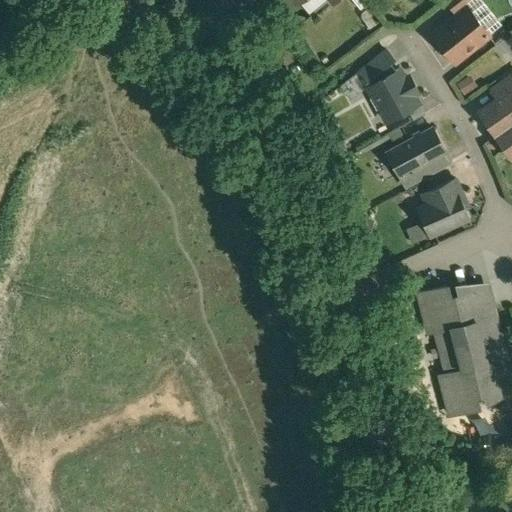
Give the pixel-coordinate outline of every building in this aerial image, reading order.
[(448,0),(446,2),(457,16),(468,8),(466,4),(471,0),(448,0)] [(457,16),(434,35),(455,62),(489,34),(468,8),(457,16)] [(387,49),(358,72),(366,82),(390,63),(395,59),(387,49)] [(396,71),(390,63),(368,81),(371,85),(368,86),(374,97),(371,98),(379,113),(382,111),(388,121),(419,103),(414,94),(419,91),(410,75),(405,78),(400,69),(396,71)] [(511,74),(497,85),(503,95),(511,89),(511,74)] [(511,89),(503,95),(480,111),(497,134),(511,123),(511,89)] [(511,123),(497,134),(511,156),(511,123)] [(433,127),(387,152),(400,176),(443,153),(446,151),(433,127)] [(443,153),(411,170),(416,180),(448,162),(443,153)] [(456,178),(423,193),(428,204),(418,208),(424,221),(421,223),(427,237),(469,218),(458,192),(461,190),(456,178)] [(482,285),(460,291),(458,294),(459,299),(453,300),(450,287),(447,285),(419,292),(428,330),(432,331),(443,329),(444,333),(440,334),(438,337),(445,366),(448,368),(453,367),(454,371),(443,374),(441,377),(451,414),(478,407),(480,404),(477,390),(483,389),(484,394),(487,395),(509,390),(511,387),(505,364),(506,363),(508,360),(495,312),(492,310),(491,310),(485,287),(482,285)]
